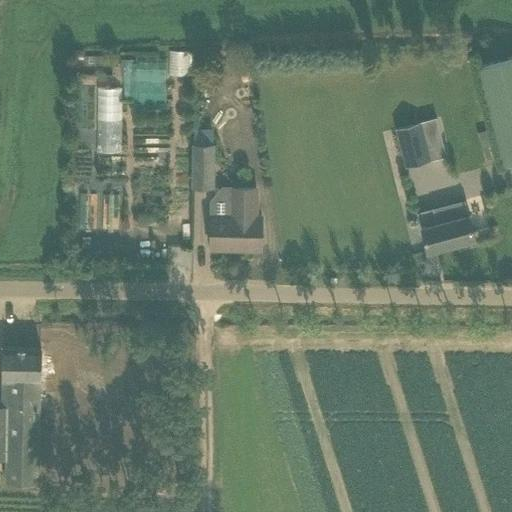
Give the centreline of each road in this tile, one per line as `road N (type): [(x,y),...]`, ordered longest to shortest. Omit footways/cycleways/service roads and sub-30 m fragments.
road 1 (unclassified): [(511,301),(0,283)]
road 2 (track): [(209,511),(207,293)]
